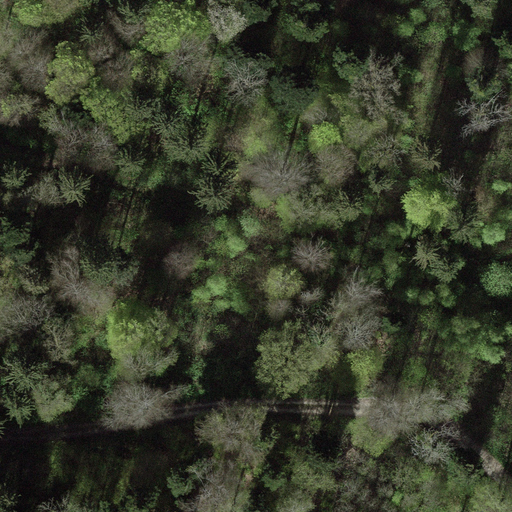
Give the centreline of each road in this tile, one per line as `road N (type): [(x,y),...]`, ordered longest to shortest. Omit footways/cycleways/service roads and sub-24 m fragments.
road 1 (track): [(511,488),(447,429),(394,411),(225,407),(0,434)]
road 2 (track): [(0,143),(440,267),(511,301)]
